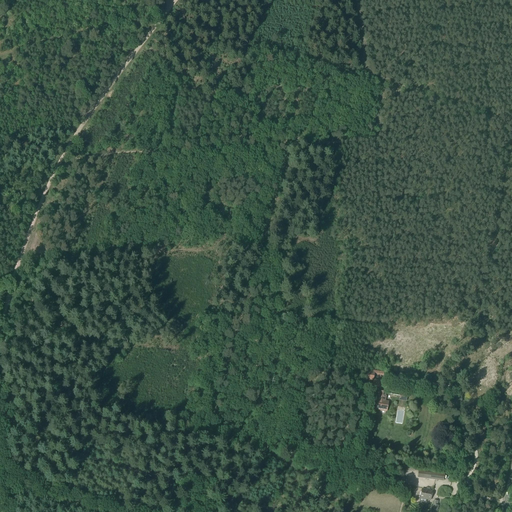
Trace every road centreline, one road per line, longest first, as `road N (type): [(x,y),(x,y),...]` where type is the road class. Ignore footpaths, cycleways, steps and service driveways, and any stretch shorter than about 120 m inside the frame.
road 1 (unknown): [(365,78),(379,133),(292,143),(211,434),(178,428),(172,483),(280,504),(281,511)]
road 2 (unknown): [(390,379),(461,390),(475,450),(459,489),(504,503)]
road 3 (track): [(64,154),(176,0)]
road 4 (track): [(64,154),(0,321)]
road 5 (track): [(237,145),(64,154)]
road 6 (track): [(0,57),(138,21),(155,24)]
road 7 (unknown): [(365,78),(511,116)]
